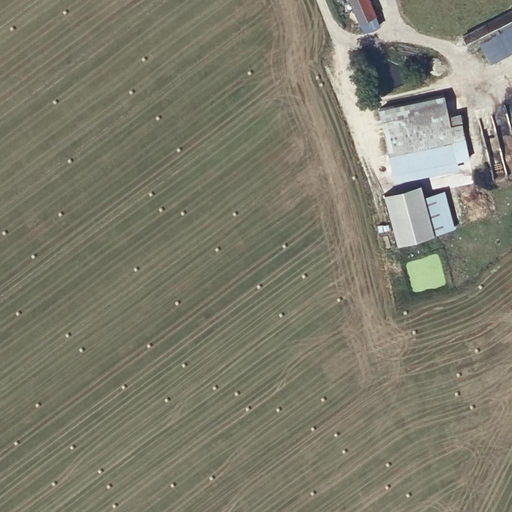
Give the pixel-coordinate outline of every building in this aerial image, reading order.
[(350,0),(360,23),(376,17),(368,0),(350,0)] [(511,12),(461,38),(469,52),(511,29),(511,12)] [(376,17),(360,23),(364,33),(380,26),(376,17)] [(384,110),(400,176),(476,157),(464,111),(452,114),(447,94),(384,110)] [(394,195),(410,243),(464,224),(452,188),(433,195),(429,183),(394,195)]
